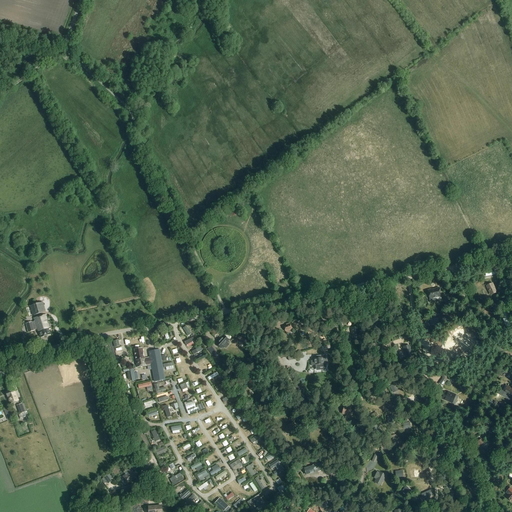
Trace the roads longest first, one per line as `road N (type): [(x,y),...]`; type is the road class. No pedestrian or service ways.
road 1 (track): [(427,511),(437,495),(412,385),(379,330),(312,294)]
road 2 (track): [(249,307),(511,256)]
road 3 (track): [(493,511),(477,467),(436,416),(404,276)]
road 4 (track): [(356,511),(364,474),(351,445),(305,403),(249,307)]
road 5 (unclassified): [(0,369),(101,335),(226,312)]
road 6 (track): [(183,511),(101,335)]
